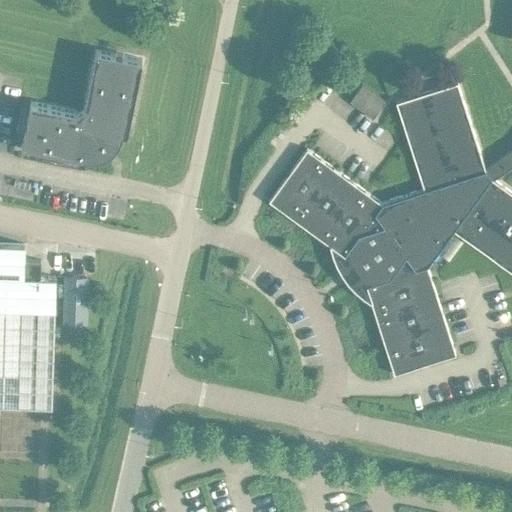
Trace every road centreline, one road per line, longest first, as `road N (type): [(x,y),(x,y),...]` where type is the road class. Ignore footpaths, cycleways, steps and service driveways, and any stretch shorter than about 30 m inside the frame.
road 1 (unclassified): [(329,425),(337,385),(326,330),(301,286),(253,251),(188,231)]
road 2 (unknown): [(244,248),(257,196),(306,122),(318,121),(380,166)]
road 3 (unclassified): [(191,206),(235,0)]
road 4 (unclassified): [(191,206),(0,168)]
road 5 (unclassified): [(511,464),(329,425)]
road 6 (unclassified): [(182,256),(0,218)]
road 7 (unclassified): [(329,425),(156,388)]
road 8 (unclassified): [(156,388),(182,256)]
road 9 (unclassified): [(126,511),(156,388)]
